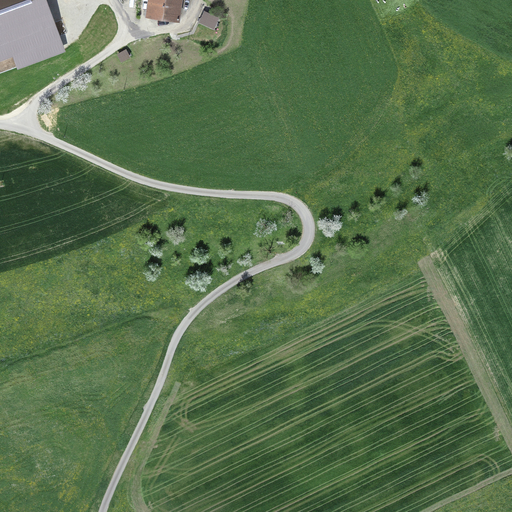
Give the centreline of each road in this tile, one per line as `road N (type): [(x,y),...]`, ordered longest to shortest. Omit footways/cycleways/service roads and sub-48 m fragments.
road 1 (unclassified): [(101,511),(178,330),(236,279),(296,251),(308,221),(276,196),(135,178),(0,123)]
road 2 (track): [(197,0),(183,25),(115,45),(45,94),(16,126)]
